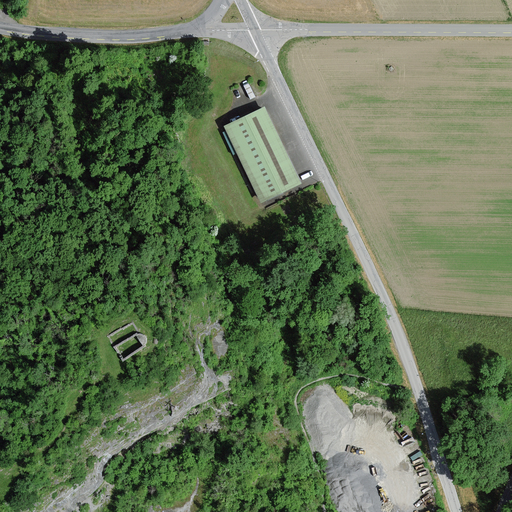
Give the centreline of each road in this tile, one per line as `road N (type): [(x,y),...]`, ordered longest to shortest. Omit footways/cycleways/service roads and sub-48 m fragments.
road 1 (unclassified): [(255,29),(395,319),(458,511)]
road 2 (unclassified): [(511,28),(255,29)]
road 3 (unclassified): [(193,30),(126,36),(0,25)]
